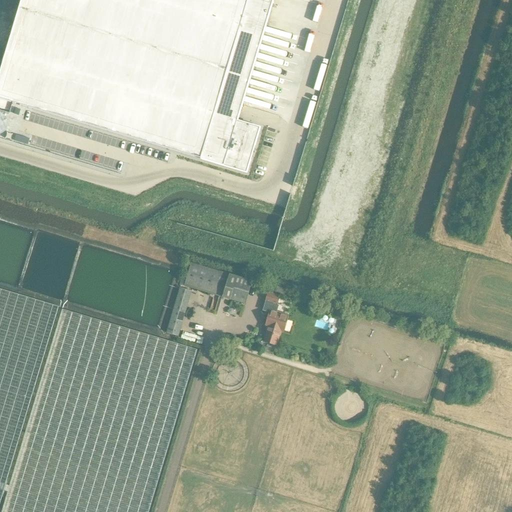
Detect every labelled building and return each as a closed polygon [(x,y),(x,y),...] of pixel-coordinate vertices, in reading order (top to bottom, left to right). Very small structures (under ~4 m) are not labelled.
[(22,0),(0,74),(0,110),(9,113),(12,103),(246,172),(260,128),(237,121),(238,119),(273,0),(22,0)] [(222,297),(239,303),(245,304),(252,281),(229,274),(191,263),(184,287),(222,298),(222,297)] [(272,292),(289,297),(290,292),(286,291),(286,289),(274,285),(272,292)] [(179,337),(192,291),(179,288),(166,333),(179,337)] [(0,505),(59,307),(0,289),(0,505)] [(277,346),(280,337),(281,333),(284,334),(289,317),(276,313),(278,307),(277,306),(280,298),(268,294),(265,303),(269,304),(267,311),(270,311),(265,328),(268,329),(264,342),(277,346)] [(148,511),(197,350),(66,310),(62,309),(1,511),(148,511)]
